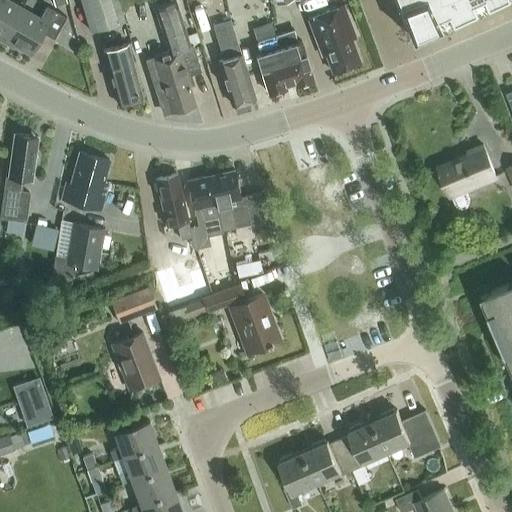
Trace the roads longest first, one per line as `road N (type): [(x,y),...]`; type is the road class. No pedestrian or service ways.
road 1 (unclassified): [(0,75),(88,117),(175,142),(237,137),(345,104)]
road 2 (residential): [(223,511),(209,450),(220,421),(427,338)]
road 3 (residential): [(427,338),(345,104)]
road 4 (residential): [(501,511),(427,338)]
road 5 (unclassified): [(345,104),(511,37)]
road 6 (unknown): [(277,227),(329,376)]
